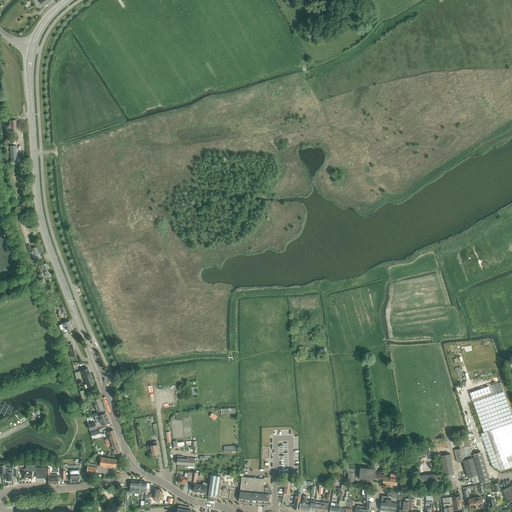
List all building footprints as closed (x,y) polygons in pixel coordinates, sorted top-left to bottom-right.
[(8,131),(17,130),(16,120),(10,120),(10,126),(7,126),(8,131)] [(16,146),(10,146),(10,148),(7,148),(7,160),(10,160),(10,163),(14,163),(14,160),(17,160),(16,146)] [(37,247),(32,249),(37,261),(42,259),(37,247)] [(41,274),(45,272),(46,276),(51,275),(47,263),(38,267),(41,274)] [(69,321),(62,324),(64,329),(66,328),(67,331),(73,329),(69,321)] [(88,368),(81,371),(84,376),(88,388),(95,386),(88,368)] [(483,432),(480,433),(492,466),(500,471),(511,467),(511,417),(500,382),(470,393),(483,432)] [(97,412),(104,409),(99,398),(93,401),(97,412)] [(97,415),(95,416),(97,421),(100,420),(102,425),(109,422),(105,413),(98,416),(97,415)] [(115,454),(121,452),(113,430),(106,433),(112,451),(114,451),(115,454)] [(470,477),(472,484),(480,482),(472,457),(468,438),(454,440),(455,443),(458,442),(460,449),(454,450),(457,462),(463,461),(468,478),(470,477)] [(150,446),(148,446),(148,449),(150,449),(151,454),(158,453),(157,444),(156,441),(153,442),(154,445),(150,445),(150,446)] [(473,455),(481,484),(489,481),(480,453),(473,455)] [(440,456),(446,490),(456,488),(450,454),(440,456)] [(177,456),(177,464),(187,465),(187,468),(194,469),(194,461),(195,461),(196,459),(182,457),(182,456),(177,456)] [(112,467),(116,467),(117,460),(101,457),(100,466),(112,468),(112,467)] [(89,477),(95,478),(97,464),(96,464),(96,465),(92,464),(92,466),(88,466),(87,473),(90,474),(89,477)] [(14,473),(14,477),(18,477),(17,469),(17,466),(13,466),(14,467),(5,468),(5,466),(1,466),(1,473),(5,473),(6,481),(13,480),(12,474),(14,473)] [(32,479),(32,472),(32,469),(28,469),(28,466),(22,466),(18,466),(18,469),(23,469),(23,473),(24,473),(24,479),(32,479)] [(58,477),(58,475),(50,475),(49,468),(46,468),(46,467),(36,468),(36,478),(46,478),(46,475),(48,475),(49,483),(58,483),(58,481),(60,481),(60,477),(58,477)] [(346,473),(348,473),(347,481),(353,481),(354,469),(346,468),(346,473)] [(383,477),(383,473),(380,473),(380,472),(379,472),(376,472),(376,473),(375,473),(375,469),(360,468),(359,478),(374,479),(382,480),(383,477)] [(79,471),(70,472),(71,482),(80,481),(79,471)] [(187,481),(191,482),(192,474),(185,473),(184,477),(179,476),(179,479),(179,480),(178,481),(179,482),(178,483),(185,484),(186,482),(187,482),(187,481)] [(418,486),(439,484),(438,473),(418,475),(418,486)] [(391,478),(383,477),(382,480),(383,480),(382,483),(396,485),(397,479),(395,479),(396,474),(391,474),(391,478)] [(211,475),(208,495),(217,496),(217,495),(220,476),(211,475)] [(264,479),(242,477),(239,501),(270,504),(271,491),(271,490),(271,489),(270,489),(269,488),(265,487),(266,484),(268,484),(268,477),(264,477),(264,479)] [(147,489),(146,488),(146,482),(130,481),(130,490),(127,490),(126,495),(125,495),(124,499),(127,499),(127,495),(132,495),(132,491),(134,492),(134,493),(142,493),(142,492),(146,492),(146,491),(147,491),(147,489)] [(193,492),(206,494),(207,486),(194,484),(193,492)] [(302,494),(303,489),(303,486),(303,485),(300,485),(298,493),(296,493),(294,509),(299,510),(301,500),(302,494)] [(511,485),(502,490),(511,509),(511,485)] [(145,494),(144,506),(150,506),(151,501),(149,500),(149,497),(156,498),(155,501),(159,502),(160,499),(161,493),(162,493),(163,491),(162,490),(161,488),(159,488),(158,489),(155,488),(154,494),(150,493),(150,494),(145,494)] [(345,511),(348,499),(347,499),(348,491),(346,491),(345,497),(344,501),(342,501),(343,493),(340,492),(339,503),(339,504),(337,511),(345,511)] [(387,496),(381,496),(379,510),(394,511),(396,503),(397,499),(401,500),(402,496),(400,496),(400,493),(398,492),(398,494),(388,493),(387,496)] [(496,506),(494,496),(491,496),(491,494),(487,495),(489,507),(496,506)] [(452,498),(451,498),(450,495),(447,495),(447,497),(442,498),(443,504),(444,511),(453,511),(452,507),(451,507),(451,503),(452,503),(452,498)] [(299,510),(310,511),(310,510),(311,500),(306,500),(307,496),(303,496),(302,500),(301,500),(299,510)] [(452,498),(453,511),(463,511),(462,508),(461,508),(460,497),(452,498)] [(398,511),(408,511),(409,499),(404,498),(404,501),(399,501),(398,511)] [(350,499),(348,499),(345,511),(352,511),(354,501),(352,500),(353,499),(350,499)] [(408,511),(419,511),(420,511),(416,511),(416,508),(413,507),(414,499),(409,499),(408,511)] [(330,511),(337,511),(339,504),(331,502),(331,505),(330,511)]
